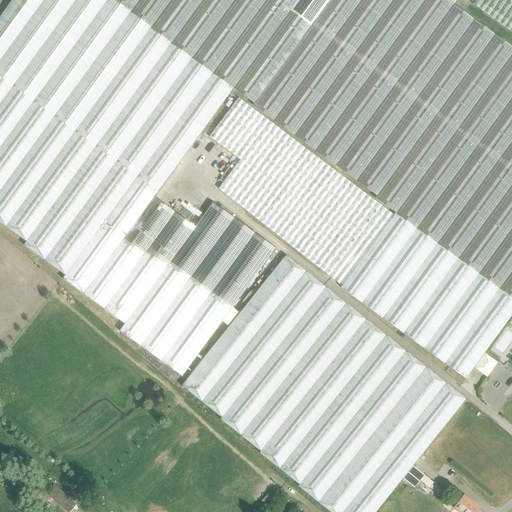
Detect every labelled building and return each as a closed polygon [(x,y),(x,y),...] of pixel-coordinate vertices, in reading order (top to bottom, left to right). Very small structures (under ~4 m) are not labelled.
[(11,0),(0,16),(0,223),(26,242),(23,245),(65,275),(62,279),(83,294),(233,89),(254,103),(252,105),(376,196),(375,198),(396,213),(341,287),(466,379),(474,368),(487,377),(498,363),(484,354),(511,314),(511,0),(475,0),(473,5),(511,33),(511,47),(454,5),(457,0),(11,0)] [(339,284),(392,214),(238,98),(187,165),(339,284)] [(274,248),(211,202),(194,227),(154,198),(83,296),(123,325),(118,331),(181,378),(274,248)] [(283,256),(240,314),(185,385),(335,511),(378,511),(467,400),(283,256)] [(65,499),(53,488),(47,494),(52,499),(66,511),(70,511),(76,506),(74,504),(77,501),(69,494),(65,499)] [(42,490),(36,496),(47,506),(52,499),(47,494),(42,490)] [(36,496),(30,503),(31,504),(39,511),(41,511),(47,506),(36,496)] [(476,511),(479,508),(463,496),(454,508),(456,510),(457,511),(456,511),(476,511)]
